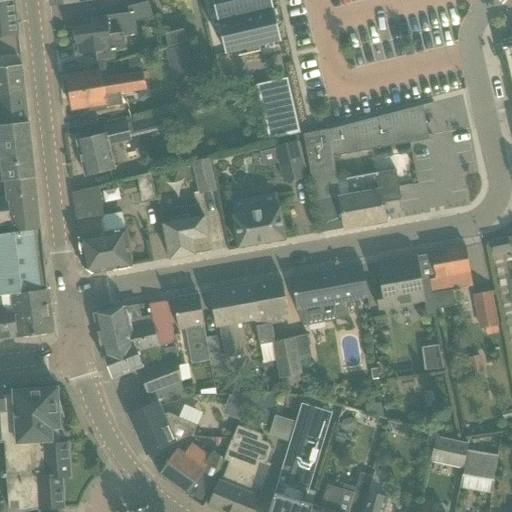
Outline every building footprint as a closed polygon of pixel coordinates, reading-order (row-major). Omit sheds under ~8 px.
[(0,37),(18,35),(13,0),(10,0),(0,1),(0,37)] [(212,0),(225,54),(281,41),(270,0),(212,0)] [(79,46),(80,55),(96,53),(97,61),(113,59),(112,51),(125,49),(123,33),(131,32),(129,13),(107,16),(107,19),(90,21),(91,25),(73,27),(73,30),(70,33),(71,40),(75,43),(75,46),(79,46)] [(183,29),(165,34),(169,47),(187,42),(183,29)] [(511,40),(502,43),(511,87),(511,40)] [(187,45),(170,50),(176,74),(193,70),(187,45)] [(142,72),(140,59),(128,61),(130,73),(142,72)] [(0,94),(8,94),(8,95),(25,93),(21,66),(0,68),(0,94)] [(100,72),(66,78),(67,82),(66,85),(67,93),(69,95),(71,108),(89,105),(90,111),(105,108),(105,107),(103,96),(120,92),(145,88),(142,71),(102,79),(100,72)] [(293,135),(280,80),(258,85),(271,140),(293,135)] [(25,93),(0,96),(0,125),(28,122),(25,93)] [(324,130),(303,134),(303,136),(304,137),(321,233),(325,232),(324,231),(344,228),(385,221),(382,203),(401,200),(399,188),(399,187),(396,170),(346,179),(347,181),(337,183),(333,157),(410,143),(427,140),(429,140),(429,139),(423,105),(328,130),(324,130)] [(105,134),(76,141),(77,142),(85,175),(85,177),(115,169),(108,144),(130,138),(130,135),(171,125),(168,112),(104,129),(105,134)] [(3,182),(5,182),(34,179),(35,179),(35,177),(34,177),(33,163),(33,161),(32,161),(29,136),(30,136),(30,134),(29,134),(28,122),(0,125),(0,176),(2,176),(3,182)] [(304,178),(295,141),(275,146),(284,183),(304,178)] [(215,190),(208,158),(192,162),(200,194),(215,190)] [(157,200),(151,173),(137,176),(141,203),(157,200)] [(0,198),(0,225),(10,225),(10,233),(11,234),(41,230),(41,228),(40,228),(35,185),(36,185),(35,183),(34,179),(5,182),(7,198),(0,198)] [(138,193),(134,182),(123,185),(126,197),(131,195),(138,193)] [(132,268),(132,266),(126,230),(125,230),(125,229),(103,233),(100,220),(100,219),(103,216),(98,186),(72,193),(79,237),(78,238),(78,239),(81,253),(80,253),(80,254),(81,254),(83,267),(83,268),(84,268),(91,274),(93,274),(93,273),(112,270),(113,271),(116,270),(130,268),(132,268)] [(232,215),(238,247),(285,239),(277,194),(231,202),(233,215),(232,215)] [(161,211),(169,259),(195,255),(192,240),(208,237),(204,216),(198,217),(196,205),(161,211)] [(0,294),(10,293),(11,295),(48,290),(47,286),(45,271),(43,249),(42,249),(40,233),(41,233),(41,230),(11,234),(10,233),(0,234),(0,294)] [(465,247),(433,252),(431,253),(436,280),(429,281),(431,292),(432,292),(435,309),(455,305),(453,290),(473,286),(465,247)] [(422,282),(429,281),(436,280),(431,253),(431,254),(429,254),(429,256),(420,257),(419,256),(418,256),(418,255),(417,255),(422,282)] [(425,301),(422,282),(417,255),(377,263),(382,290),(376,291),(379,310),(425,301)] [(291,278),(297,310),(303,325),(323,322),(336,319),(334,303),(347,301),(367,297),(362,265),(291,278)] [(254,284),(260,319),(255,320),(259,345),(260,345),(273,343),(275,355),(276,361),(280,379),(287,377),(299,375),(302,375),(300,368),(298,357),(294,338),(274,342),(270,324),(283,322),(288,314),(282,279),(262,283),(254,285),(254,284)] [(212,292),(210,292),(216,326),(220,325),(225,357),(242,355),(237,323),(255,320),(260,319),(254,284),(252,284),(252,285),(212,292)] [(53,333),(48,290),(11,295),(13,314),(6,315),(5,308),(0,308),(0,340),(17,337),(17,338),(53,333)] [(497,326),(490,291),(473,295),(481,329),(497,326)] [(198,294),(173,299),(173,300),(179,330),(185,328),(191,363),(192,363),(210,360),(209,356),(206,337),(198,294)] [(173,333),(168,301),(149,304),(153,323),(142,325),(131,328),(129,322),(141,320),(138,305),(125,307),(94,314),(103,354),(156,337),(173,333)] [(103,354),(112,378),(142,368),(137,352),(174,342),(173,333),(156,337),(103,354)] [(216,335),(206,337),(209,356),(220,354),(216,335)] [(296,337),(294,338),(298,357),(308,354),(311,354),(307,335),(296,337)] [(437,346),(422,348),(425,370),(442,368),(437,346)] [(176,347),(163,349),(165,359),(177,357),(176,347)] [(466,359),(470,374),(482,371),(479,356),(466,359)] [(177,359),(139,374),(147,395),(173,384),(181,381),(177,359)] [(371,369),(372,380),(379,379),(377,368),(371,369)] [(178,401),(187,399),(186,395),(181,382),(181,381),(173,384),(178,401)] [(58,428),(60,428),(60,426),(62,425),(62,415),(63,418),(65,417),(56,387),(54,388),(13,391),(14,395),(4,396),(4,388),(0,387),(0,433),(6,433),(6,431),(16,430),(17,446),(14,447),(16,478),(8,478),(10,511),(63,508),(62,477),(70,476),(68,443),(59,444),(58,428)] [(239,420),(245,405),(249,396),(230,395),(222,414),(239,420)] [(163,415),(157,402),(150,405),(128,414),(146,455),(175,442),(191,435),(194,434),(197,425),(167,413),(163,415)] [(310,511),(312,506),(312,505),(311,505),(315,492),(308,490),(331,412),(301,403),(268,511),(310,511)] [(380,403),(366,405),(367,413),(383,418),(380,403)] [(179,414),(195,423),(201,412),(185,404),(179,414)] [(343,420),(340,424),(342,430),(346,431),(355,429),(357,425),(356,420),(351,418),(343,420)] [(253,511),(255,508),(271,463),(267,462),(271,449),(268,442),(261,440),(235,431),(228,448),(223,460),(228,462),(221,481),(218,480),(208,506),(209,507),(210,506),(224,511),(253,511)] [(462,467),(466,450),(468,443),(438,436),(430,460),(462,468),(462,467)] [(160,476),(181,491),(206,455),(192,445),(184,455),(177,449),(159,475),(160,476)] [(492,492),(498,456),(466,450),(462,467),(464,467),(463,474),(459,487),(492,492)] [(214,452),(210,458),(206,455),(181,491),(185,493),(185,494),(186,495),(187,495),(204,507),(215,479),(223,460),(214,452)] [(361,511),(382,511),(387,497),(384,496),(390,474),(375,470),(368,491),(367,497),(366,496),(361,511)] [(361,511),(366,496),(327,485),(320,508),(312,506),(310,511),(361,511)]
